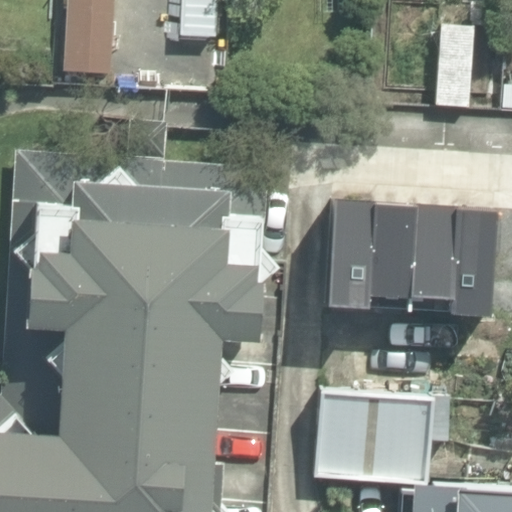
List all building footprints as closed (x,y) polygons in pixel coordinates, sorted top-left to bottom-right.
[(69,0),(65,69),(113,72),(117,0),(69,0)] [(253,21),(253,0),(229,0),(229,20),(253,21)] [(502,108),(511,108),(511,27),(506,28),(502,108)] [(0,511),(207,511),(219,333),(255,334),(266,166),(162,159),(165,118),(128,116),(126,156),(14,148),(0,360),(0,511)] [(330,215),(325,294),(511,306),(511,268),(472,266),(473,249),(409,244),(410,221),(330,215)] [(326,299),(321,387),(432,395),(438,306),(326,299)] [(432,395),(321,387),(315,467),(427,474),(432,395)] [(511,511),(511,485),(409,479),(407,511),(511,511)]
